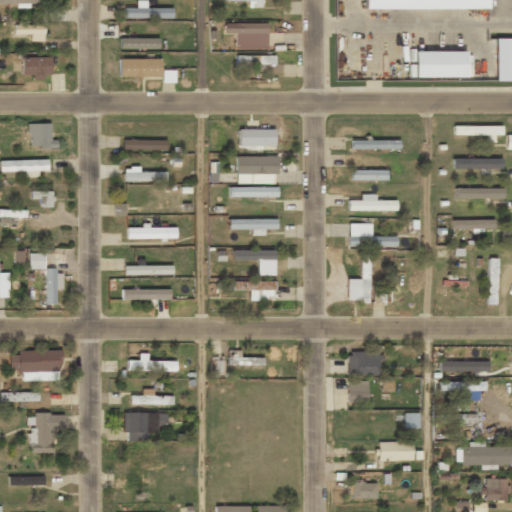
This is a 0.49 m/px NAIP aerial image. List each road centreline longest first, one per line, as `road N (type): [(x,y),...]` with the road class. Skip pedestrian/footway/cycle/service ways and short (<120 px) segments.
road 1 (residential): [(0,102),(511,106)]
road 2 (residential): [(0,331),(511,329)]
road 3 (residential): [(313,0),(314,511)]
road 4 (residential): [(88,0),(88,511)]
